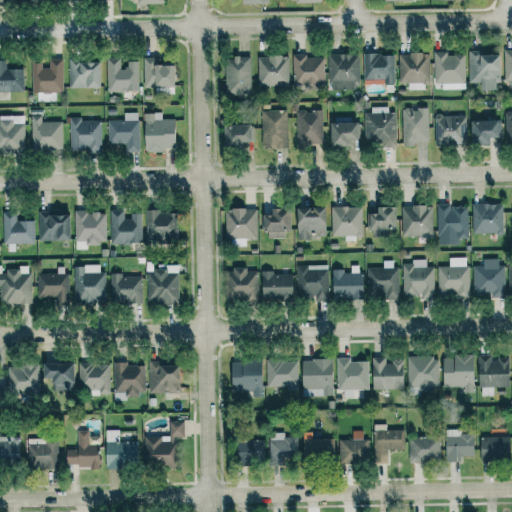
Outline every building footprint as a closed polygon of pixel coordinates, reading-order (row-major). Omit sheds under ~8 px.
[(433,84),(441,83),(441,89),(464,89),(464,54),(446,55),(446,51),(433,52),(433,84)] [(511,51),(503,51),(504,80),(511,80),(511,51)] [(407,90),(428,89),(428,53),(398,54),(398,83),(407,83),(407,90)] [(480,90),(498,90),(499,53),(468,53),(468,82),(480,83),(480,90)] [(358,54),(327,54),(328,90),(353,90),(353,81),(359,81),(358,54)] [(362,54),(363,80),(382,80),(382,85),(394,84),(393,54),(362,54)] [(288,56),(257,56),(257,86),(288,86),(288,56)] [(324,56),(292,56),(291,85),(323,86),(324,56)] [(142,57),(143,86),(153,86),(153,88),(173,87),(173,65),(156,66),(155,57),(142,57)] [(224,57),(225,97),(250,96),(250,57),(224,57)] [(105,58),(106,92),(138,91),(137,61),(126,61),(126,68),(119,69),(119,58),(105,58)] [(62,92),(61,59),(45,59),(45,62),(30,63),(31,93),(62,92)] [(22,69),(5,69),(5,60),(0,60),(0,91),(22,91),(22,69)] [(67,61),(68,88),(99,88),(98,60),(67,61)] [(428,143),(427,108),(401,109),(402,144),(428,143)] [(364,109),(363,144),(395,145),(396,113),(387,113),(387,109),(364,109)] [(261,148),(287,148),(286,110),(261,110),(261,148)] [(296,111),(296,146),(322,145),(322,110),(296,111)] [(107,121),(107,144),(124,144),(124,152),(139,152),(138,112),(123,113),(123,120),(107,121)] [(143,113),(143,151),(162,152),(163,145),(173,145),(174,119),(161,119),(161,113),(143,113)] [(0,151),(24,152),(23,116),(0,115),(0,151)] [(62,150),(61,121),(41,122),(40,115),(30,116),(30,151),(62,150)] [(465,115),(434,115),(434,146),(466,145),(465,115)] [(100,119),(68,120),(69,151),(87,150),(87,152),(101,152),(100,119)] [(489,144),(489,138),(501,138),(501,120),(470,121),(470,145),(489,144)] [(329,123),(329,147),(348,146),(348,140),(358,140),(357,123),(329,123)] [(241,148),(240,143),(250,142),(250,125),(223,125),(223,148),(241,148)] [(436,204),(437,244),(459,244),(459,239),(467,239),(467,206),(449,206),(449,204),(436,204)] [(471,204),(472,233),(502,233),(502,204),(471,204)] [(330,207),(331,236),(362,235),(361,206),(330,207)] [(432,206),(401,206),(401,237),(432,236),(432,206)] [(325,235),(324,207),(295,208),(296,240),(310,239),(310,236),(325,235)] [(395,207),(376,207),(376,214),(368,214),(368,230),(395,231),(395,207)] [(256,238),(256,208),(224,209),(225,239),(256,238)] [(288,238),(288,209),(270,209),(270,215),(264,215),(264,238),(288,238)] [(141,244),(140,212),(130,213),(130,219),(122,219),(122,210),(109,210),(110,244),(141,244)] [(176,239),(177,212),(146,211),(145,238),(176,239)] [(33,243),(33,221),(15,221),(15,212),(1,212),(2,244),(33,243)] [(105,212),(73,212),(74,244),(105,243),(105,212)] [(38,241),(68,241),(68,213),(37,213),(38,241)] [(437,266),(437,294),(455,294),(455,299),(468,298),(467,257),(448,257),(449,266),(437,266)] [(472,266),(472,294),(491,294),(491,298),(504,298),(503,265),(497,265),(497,259),(482,259),(482,266),(472,266)] [(398,299),(396,260),(382,260),(383,267),(366,268),(367,296),(384,296),(384,300),(398,299)] [(401,263),(402,298),(434,298),(433,267),(425,267),(425,260),(410,260),(410,263),(401,263)] [(0,304),(30,304),(30,268),(2,268),(2,265),(0,264),(0,304)] [(72,266),(73,304),(105,303),(104,272),(99,272),(99,265),(72,266)] [(328,299),(327,265),(296,266),(297,300),(328,299)] [(331,271),(332,300),(362,299),(361,265),(350,266),(350,271),(331,271)] [(257,300),(256,271),(246,271),(245,267),(231,268),(231,272),(225,272),(226,301),(257,300)] [(146,272),(147,303),(178,302),(178,271),(146,272)] [(291,273),(261,272),(260,300),(291,301),(291,273)] [(141,275),(110,275),(110,304),(141,303),(141,275)] [(473,355),(441,356),(442,387),(463,387),(463,393),(473,393),(473,355)] [(508,359),(491,359),(491,355),(478,356),(478,396),(493,396),(493,387),(508,387),(508,359)] [(402,389),(402,361),(384,361),(384,357),(371,358),(371,389),(402,389)] [(406,358),(407,385),(417,385),(417,389),(438,389),(437,357),(406,358)] [(367,362),(349,362),(349,358),(336,359),(337,390),(368,390),(367,362)] [(297,361),(266,360),(265,389),(297,390),(297,361)] [(300,360),(301,397),(332,396),(331,360),(300,360)] [(158,366),(158,361),(147,361),(148,393),(179,393),(178,366),(158,366)] [(230,391),(251,392),(251,397),(261,397),(261,361),(231,361),(230,391)] [(72,363),(41,364),(41,379),(51,379),(51,392),(72,391),(72,363)] [(109,395),(109,364),(79,364),(80,395),(109,395)] [(112,365),(113,395),(144,394),(144,364),(112,365)] [(38,365),(6,366),(7,396),(39,395),(38,365)] [(144,436),(143,466),(178,467),(178,454),(175,454),(175,438),(183,438),(183,422),(169,422),(168,436),(144,436)] [(403,430),(386,430),(385,424),(374,424),(374,456),(404,456),(403,430)] [(444,430),(445,462),(459,462),(459,457),(473,456),(472,429),(444,430)] [(76,431),(77,449),(65,450),(66,468),(98,466),(97,445),(88,445),(87,430),(76,431)] [(338,464),(367,465),(367,439),(362,439),(362,431),(351,431),(351,440),(338,440),(338,464)] [(137,442),(118,441),(118,434),(105,433),(104,468),(136,469),(137,442)] [(283,438),(283,433),(268,433),(269,465),(300,464),(299,437),(283,438)] [(18,437),(0,436),(0,460),(0,461),(0,467),(18,467),(18,437)] [(439,438),(409,437),(408,461),(439,461),(439,438)] [(509,437),(480,437),(480,458),(509,458),(509,437)] [(56,468),(57,440),(27,439),(26,467),(56,468)] [(263,464),(262,440),(231,441),(232,465),(263,464)]
